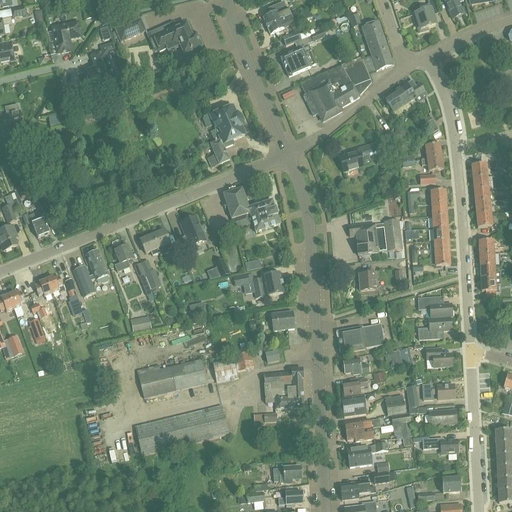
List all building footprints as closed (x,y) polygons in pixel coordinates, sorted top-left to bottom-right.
[(375,14),(369,0),(364,0),(354,4),(360,20),(375,14)] [(444,0),(447,6),(446,6),(452,20),(464,15),(458,1),(460,1),(459,0),(444,0)] [(271,16),(263,20),(267,27),(282,20),(282,21),(290,18),(284,3),(268,10),(271,16)] [(11,12),(12,19),(26,17),(25,9),(11,12)] [(430,10),(415,15),(418,23),(416,24),(419,34),(428,31),(427,29),(435,26),(432,16),(430,10)] [(310,11),(300,14),(303,21),(313,18),(310,11)] [(294,26),(290,18),(282,21),(282,20),(267,27),(270,36),(294,26)] [(0,21),(0,37),(5,36),(3,27),(12,25),(11,19),(0,21)] [(115,32),(120,44),(146,33),(140,21),(115,32)] [(180,47),(185,60),(202,52),(194,34),(190,36),(186,26),(176,30),(174,24),(151,34),(160,53),(167,50),(168,52),(180,47)] [(60,29),(53,30),(56,45),(49,46),(51,57),(71,53),(69,41),(81,39),(78,25),(67,27),(66,25),(60,27),(60,29)] [(370,49),(385,43),(380,28),(364,33),(370,49)] [(282,38),(286,48),(295,44),(302,41),(301,41),(299,36),(297,32),(282,38)] [(308,32),(299,36),(301,41),(310,37),(308,32)] [(321,32),(310,37),(313,43),(324,38),(321,32)] [(0,43),(0,66),(15,63),(10,42),(0,43)] [(391,59),(385,43),(370,49),(376,65),(391,59)] [(111,52),(109,45),(101,48),(103,54),(111,52)] [(307,54),(311,52),(309,48),(303,50),(281,60),(289,77),(310,68),(306,60),(308,59),(307,54)] [(85,74),(89,87),(114,79),(106,54),(92,59),(96,70),(85,74)] [(38,60),(39,67),(48,66),(47,63),(49,63),(48,56),(44,57),(45,59),(38,60)] [(362,59),(347,64),(300,85),(306,96),(309,94),(313,102),(307,104),(313,117),(319,114),(319,115),(323,123),(342,113),(340,109),(359,99),(359,98),(371,84),(366,71),(362,59)] [(406,85),(400,89),(409,103),(416,99),(415,99),(425,92),(419,84),(415,87),(412,82),(406,85)] [(409,103),(400,89),(384,100),(393,114),(409,103)] [(48,104),(38,119),(51,114),(48,104)] [(2,118),(6,135),(24,130),(18,106),(5,109),(7,117),(2,118)] [(83,121),(95,118),(93,106),(81,109),(83,121)] [(242,129),(243,123),(241,119),(237,116),(236,116),(233,108),(210,118),(208,117),(204,119),(203,121),(206,130),(213,127),(216,132),(211,134),(216,144),(211,146),(215,156),(207,160),(212,170),(229,162),(224,149),(229,147),(227,144),(245,136),(242,129)] [(64,122),(72,120),(70,112),(62,114),(64,122)] [(421,123),(429,134),(431,132),(437,128),(430,117),(421,123)] [(403,130),(395,135),(400,143),(408,138),(403,130)] [(400,143),(395,135),(393,131),(385,136),(385,137),(388,141),(393,148),(400,143)] [(413,144),(413,148),(414,150),(424,149),(423,142),(413,144)] [(369,158),(379,155),(376,145),(348,153),(348,156),(339,159),(343,174),(371,165),(369,158)] [(425,148),(427,160),(441,158),(439,146),(425,148)] [(507,168),(506,151),(505,151),(495,152),(496,169),(504,169),(507,168)] [(406,163),(406,158),(401,159),(403,169),(416,168),(415,162),(406,163)] [(441,158),(427,160),(421,161),(422,168),(428,167),(429,173),(443,171),(441,158)] [(473,180),(487,178),(486,165),(471,167),(473,180)] [(435,177),(432,177),(422,178),(420,178),(421,187),(436,186),(435,177)] [(473,180),(474,192),(488,190),(487,178),(473,180)] [(30,189),(31,193),(40,217),(46,214),(36,187),(30,189)] [(247,216),(249,215),(248,210),(245,202),(248,201),(247,198),(244,199),(242,191),(236,193),(235,190),(229,192),(230,195),(224,197),(226,206),(224,206),(225,210),(228,209),(235,230),(250,225),(247,216)] [(474,192),(475,204),(490,203),(488,190),(474,192)] [(419,192),(407,193),(408,207),(414,207),(413,199),(419,199),(419,192)] [(431,206),(446,205),(445,192),(431,193),(431,206)] [(17,194),(10,196),(12,200),(14,206),(21,203),(17,194)] [(12,200),(6,202),(8,207),(10,207),(15,220),(19,218),(14,206),(12,200)] [(248,210),(249,215),(255,234),(280,226),(272,202),(248,210)] [(394,204),(394,214),(404,214),(404,203),(394,204)] [(475,204),(476,216),(491,215),(490,203),(475,204)] [(431,206),(432,218),(447,217),(446,205),(431,206)] [(10,207),(8,207),(2,210),(8,224),(15,222),(15,220),(10,207)] [(414,207),(408,207),(409,215),(414,215),(414,213),(419,212),(419,207),(414,207)] [(28,215),(23,218),(26,227),(31,225),(38,240),(49,235),(43,220),(36,223),(33,216),(29,218),(28,215)] [(478,229),(482,229),(492,227),(491,215),(476,216),(478,229)] [(433,230),(433,231),(448,230),(447,217),(432,218),(433,230)] [(186,237),(177,241),(184,256),(193,253),(191,248),(205,242),(196,218),(192,220),(184,223),(181,225),(186,237)] [(402,251),(402,248),(400,232),(399,224),(399,221),(384,223),(384,225),(375,226),(375,224),(348,227),(350,239),(355,238),(358,257),(379,254),(379,253),(388,252),(388,253),(402,251)] [(0,232),(0,244),(3,252),(17,247),(12,236),(15,235),(12,227),(0,232)] [(433,231),(434,243),(448,242),(448,230),(433,231)] [(232,231),(224,233),(226,239),(234,237),(232,231)] [(165,232),(152,237),(159,254),(160,257),(168,253),(167,251),(171,249),(165,232)] [(159,254),(152,237),(140,242),(146,255),(150,254),(152,257),(159,254)] [(434,243),(435,255),(449,254),(448,242),(434,243)] [(479,255),(494,255),(493,242),(479,243),(479,255)] [(127,247),(115,252),(120,265),(114,268),(117,274),(130,269),(129,266),(134,264),(127,247)] [(172,251),(176,263),(184,260),(179,248),(172,251)] [(86,257),(96,282),(108,277),(98,253),(94,254),(93,252),(91,251),(87,253),(86,255),(87,257),(86,257)] [(450,267),(449,254),(435,255),(435,268),(450,267)] [(494,267),(494,255),(479,255),(480,268),(494,267)] [(224,260),(215,264),(221,279),(230,276),(224,260)] [(148,261),(141,264),(145,276),(153,272),(152,272),(148,261)] [(262,269),(260,261),(245,265),(247,272),(262,269)] [(141,264),(134,267),(139,278),(145,276),(141,264)] [(480,268),(481,280),(500,279),(500,273),(495,273),(494,267),(480,268)] [(359,275),(360,292),(376,291),(375,274),(374,274),(373,271),(366,271),(367,275),(359,275)] [(394,273),(395,279),(395,283),(403,282),(402,273),(402,272),(394,273)] [(264,292),(265,298),(284,294),(280,275),(262,279),(262,280),(253,282),(254,289),(255,294),(264,292)] [(139,278),(142,285),(148,282),(145,276),(139,278)] [(254,289),(253,282),(251,276),(241,278),(234,280),(235,288),(242,287),(243,291),(254,289)] [(53,278),(46,281),(51,295),(59,292),(58,289),(63,288),(59,278),(54,280),(53,278)] [(500,279),(481,280),(481,293),(486,292),(486,299),(496,299),(496,292),(496,286),(501,285),(500,279)] [(68,292),(73,291),(74,290),(74,287),(71,280),(64,282),(67,293),(68,292)] [(51,295),(46,281),(38,284),(39,286),(34,288),(38,298),(43,296),(44,298),(51,295)] [(15,293),(8,296),(14,310),(21,307),(20,305),(25,303),(20,293),(16,295),(15,293)] [(88,293),(81,295),(84,303),(91,300),(88,293)] [(149,303),(155,300),(153,294),(147,296),(149,303)] [(14,310),(8,296),(0,299),(1,301),(0,301),(0,310),(1,313),(5,311),(6,313),(14,310)] [(71,305),(74,313),(81,310),(76,297),(66,301),(69,306),(71,305)] [(430,311),(430,320),(450,319),(452,319),(451,305),(439,306),(438,299),(418,300),(419,311),(430,311)] [(45,302),(34,306),(37,313),(38,313),(48,308),(49,308),(45,302)] [(191,316),(205,313),(204,304),(189,307),(191,316)] [(271,316),(273,333),(294,330),(292,313),(271,316)] [(134,334),(151,331),(149,319),(132,322),(134,334)] [(450,319),(430,320),(428,320),(429,330),(418,331),(419,342),(439,340),(439,333),(451,332),(450,319)] [(38,321),(29,324),(35,342),(44,339),(38,321)] [(249,323),(250,332),(262,330),(260,321),(249,323)] [(53,338),(62,334),(57,322),(48,325),(53,338)] [(362,329),(338,332),(339,340),(338,340),(339,347),(340,347),(342,354),(365,350),(384,347),(381,326),(362,329)] [(16,338),(7,341),(12,353),(21,349),(16,338)] [(12,353),(7,341),(4,343),(6,348),(9,360),(14,358),(12,353)] [(242,355),(250,353),(248,344),(240,346),(242,355)] [(409,350),(399,352),(399,353),(401,361),(402,368),(403,369),(413,367),(409,350)] [(438,356),(438,350),(426,351),(426,362),(432,361),(433,370),(452,369),(452,356),(438,356)] [(253,370),(250,353),(242,355),(233,357),(233,358),(213,362),(218,384),(239,379),(237,373),(253,370)] [(266,355),(267,364),(279,362),(277,353),(266,355)] [(399,353),(385,356),(386,362),(391,361),(393,370),(402,368),(401,361),(399,353)] [(361,374),(370,373),(369,366),(360,368),(359,360),(343,363),(345,376),(353,374),(353,376),(361,375),(361,374)] [(143,400),(179,391),(207,386),(201,362),(160,372),(159,367),(137,372),(143,400)] [(264,376),(265,391),(302,389),(302,381),(302,370),(291,370),(291,374),(264,376)] [(383,374),(373,376),(375,384),(385,382),(383,374)] [(511,378),(507,377),(504,389),(511,391),(510,396),(507,405),(505,404),(502,415),(509,417),(511,406),(511,378)] [(366,379),(358,380),(359,389),(367,388),(366,379)] [(342,385),(344,397),(360,395),(359,389),(358,380),(350,381),(350,383),(342,385)] [(438,395),(438,401),(455,400),(454,387),(431,388),(431,396),(438,395)] [(414,388),(406,389),(409,409),(417,408),(414,388)] [(302,389),(265,391),(265,405),(276,405),(276,411),(303,410),(302,389)] [(342,401),(344,419),(366,416),(364,398),(342,401)] [(386,404),(387,416),(406,413),(404,401),(402,402),(386,404)] [(135,429),(142,458),(229,436),(222,407),(135,429)] [(429,414),(429,427),(456,425),(455,412),(429,414)] [(276,415),(264,416),(265,424),(277,423),(276,415)] [(410,415),(391,418),(392,426),(398,425),(411,423),(410,415)] [(265,424),(264,416),(254,416),(254,427),(265,426),(265,424)] [(344,425),(346,432),(363,430),(363,431),(372,430),(371,422),(362,423),(344,425)] [(411,423),(398,425),(400,439),(403,439),(413,438),(411,423)] [(372,430),(363,431),(363,430),(346,432),(347,442),(364,440),(364,442),(373,440),(372,434),(372,430)] [(495,432),(496,444),(511,443),(511,431),(495,432)] [(413,438),(413,442),(414,444),(428,442),(428,436),(413,438)] [(413,438),(403,439),(404,448),(414,446),(413,442),(413,438)] [(441,446),(441,456),(458,455),(457,442),(444,442),(444,440),(430,440),(431,447),(441,446)] [(511,443),(496,444),(497,456),(511,455),(511,443)] [(347,452),(348,459),(351,459),(351,460),(355,460),(355,461),(363,460),(363,456),(370,455),(376,454),(388,452),(387,445),(375,446),(370,449),(347,452)] [(351,459),(348,459),(349,469),(372,467),(370,455),(363,456),(363,460),(355,461),(355,460),(351,460),(351,459)] [(497,468),(511,467),(511,455),(497,456),(497,468)] [(377,465),(378,475),(387,474),(389,474),(388,464),(377,465)] [(511,467),(497,468),(498,480),(511,479),(511,467)] [(273,471),(274,483),(280,483),(280,484),(292,484),(292,480),(301,480),(300,469),(284,469),(284,470),(273,471)] [(388,484),(387,474),(378,475),(373,475),(374,486),(388,484)] [(442,480),(443,495),(460,494),(459,479),(442,480)] [(511,479),(498,480),(498,492),(511,491),(511,479)] [(370,494),(381,493),(380,487),(369,489),(369,484),(341,487),(342,501),(358,500),(358,496),(370,494)] [(511,491),(498,492),(499,505),(511,504),(511,491)] [(246,495),(247,505),(264,503),(263,493),(246,495)] [(278,500),(278,507),(302,505),(302,493),(285,494),(286,500),(278,500)] [(418,496),(418,506),(428,506),(428,502),(435,502),(434,495),(418,496)] [(245,496),(238,497),(239,505),(246,504),(245,496)] [(362,507),(345,509),(344,511),(376,511),(375,503),(362,505),(362,507)]
